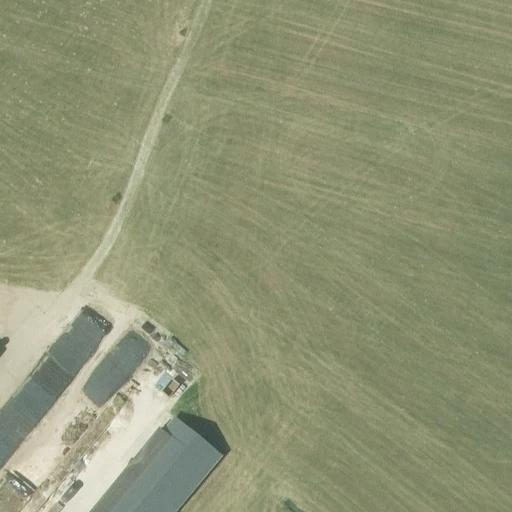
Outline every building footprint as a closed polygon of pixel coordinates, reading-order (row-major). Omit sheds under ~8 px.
[(174,328),(178,303),(158,300),(154,325),(174,328)] [(131,329),(49,423),(69,440),(151,346),(131,329)] [(41,378),(58,395),(69,385),(51,368),(41,378)] [(33,391),(0,427),(0,459),(49,406),(33,391)] [(175,511),(221,457),(175,418),(98,511),(175,511)] [(61,450),(67,436),(46,427),(40,441),(61,450)]
